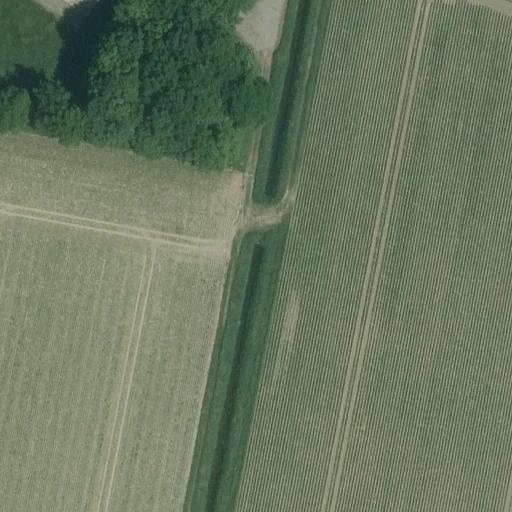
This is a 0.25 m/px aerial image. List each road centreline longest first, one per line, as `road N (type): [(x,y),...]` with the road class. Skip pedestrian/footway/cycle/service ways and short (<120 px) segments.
road 1 (track): [(186,511),(241,220),(265,27)]
road 2 (track): [(280,217),(225,511)]
road 3 (track): [(241,220),(280,217),(322,0)]
